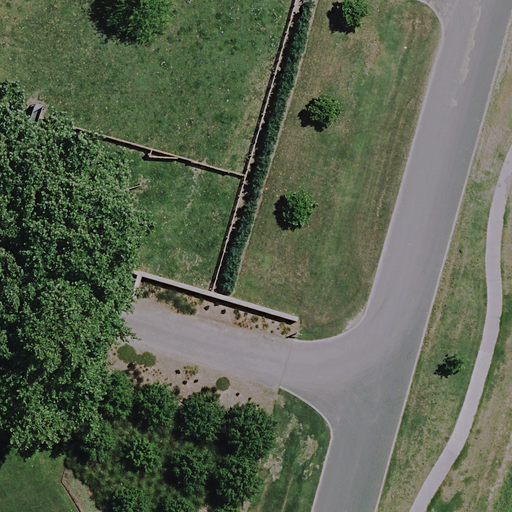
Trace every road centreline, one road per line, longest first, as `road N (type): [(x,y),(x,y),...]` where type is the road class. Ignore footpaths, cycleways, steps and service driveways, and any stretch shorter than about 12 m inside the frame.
road 1 (residential): [(487,0),(343,511)]
road 2 (unknown): [(382,375),(0,281)]
